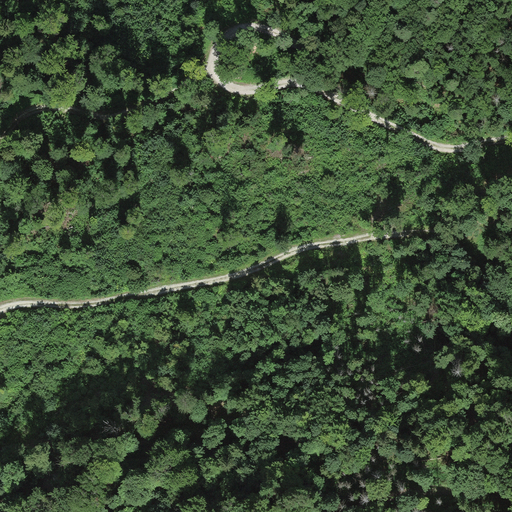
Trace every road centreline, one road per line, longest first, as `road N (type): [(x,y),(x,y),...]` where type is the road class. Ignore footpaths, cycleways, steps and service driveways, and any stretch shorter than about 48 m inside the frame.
road 1 (track): [(511,140),(430,145),(417,131),(295,82),(243,90),(221,79),(213,64),(228,35),(269,30),(320,58),(347,57),(418,0)]
road 2 (track): [(511,212),(462,232),(306,247),(250,270),(139,295),(0,314)]
road 3 (track): [(213,64),(109,118),(35,109),(0,140)]
road 4 (track): [(339,511),(418,490),(511,486)]
